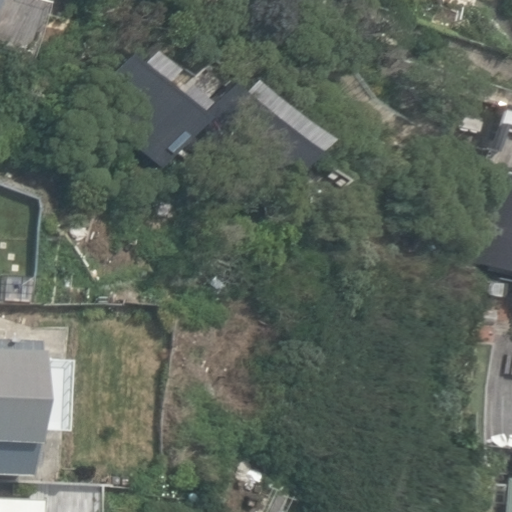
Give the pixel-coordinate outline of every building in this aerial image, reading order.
[(78,96),(237,212),(302,124),(220,64),(193,102),(115,45),(78,96)] [(511,167),(490,161),(460,258),(511,274),(511,167)] [(43,340),(0,338),(0,474),(39,476),(43,340)] [(511,364),(502,461),(511,462),(511,364)] [(511,511),(511,479),(493,478),(490,511),(511,511)] [(41,511),(42,499),(0,497),(0,511),(41,511)]
